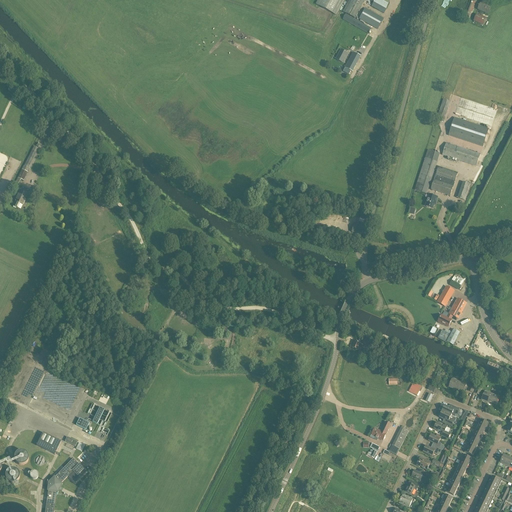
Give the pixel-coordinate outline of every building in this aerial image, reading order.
[(343,0),(318,0),(316,6),(336,16),(343,0)] [(349,0),(343,12),(355,19),(365,0),(349,0)] [(367,0),(373,3),(372,7),(384,13),(390,3),(384,0),(367,0)] [(469,19),(476,1),(473,0),(469,0),(469,2),(469,3),(463,17),(469,19)] [(488,14),(491,7),(481,3),(478,10),(488,14)] [(365,9),(359,19),(378,29),(384,19),(365,9)] [(372,29),(370,28),(346,14),(343,19),(369,34),(372,29)] [(483,26),(484,25),(486,18),(477,14),(474,22),(483,26)] [(343,63),(348,54),(347,53),(348,51),(346,50),(345,52),(341,50),(336,60),(343,63)] [(353,53),(345,68),(352,72),(361,57),(353,53)] [(444,122),(451,102),(443,100),(437,120),(444,122)] [(489,129),(455,118),(449,136),(483,147),(489,129)] [(442,155),(476,166),(480,154),(446,143),(442,155)] [(30,166),(36,153),(35,153),(37,149),(34,147),(32,151),(25,163),(26,164),(25,165),(24,166),(22,170),(18,178),(16,182),(19,184),(21,179),(24,181),(28,173),(27,172),(29,169),(28,168),(29,166),(28,166),(28,165),(30,166)] [(427,194),(440,154),(428,150),(415,190),(427,194)] [(431,190),(450,196),(458,173),(439,167),(431,190)] [(470,185),(463,182),(458,199),(465,201),(470,185)] [(23,205),(28,195),(20,191),(13,206),(15,207),(18,208),(20,204),(23,205)] [(432,208),(433,205),(436,206),(438,197),(429,194),(426,206),(432,208)] [(354,224),(352,232),(364,236),(366,227),(354,224)] [(452,280),(450,285),(459,290),(461,286),(452,280)] [(445,307),(454,292),(446,287),(437,303),(445,307)] [(467,304),(457,299),(449,314),(458,319),(467,304)] [(458,319),(449,314),(447,318),(441,315),(438,322),(439,323),(438,323),(441,325),(441,324),(448,327),(452,321),(450,320),(452,316),(458,319)] [(462,335),(457,345),(457,346),(461,348),(462,348),(463,349),(466,351),(466,350),(467,351),(468,352),(477,333),(467,328),(466,329),(466,330),(465,332),(464,332),(463,334),(464,334),(463,335),(462,335)] [(453,346),(454,343),(455,343),(460,333),(453,330),(451,335),(442,330),(438,338),(441,340),(453,346)] [(363,339),(362,343),(371,348),(373,344),(363,339)] [(365,354),(360,352),(363,345),(356,341),(353,348),(359,351),(358,354),(363,357),(365,354)] [(452,379),(449,387),(458,391),(463,393),(466,385),(457,381),(457,380),(453,378),(453,380),(452,379)] [(417,396),(422,387),(418,385),(414,394),(417,396)] [(480,395),(482,390),(483,387),(477,385),(476,388),(474,393),(480,395)] [(488,402),(496,405),(499,397),(485,392),(482,400),(487,402),(488,402)] [(460,411),(459,410),(460,409),(451,405),(449,408),(445,406),(442,412),(456,418),(456,417),(457,417),(460,411)] [(104,410),(100,408),(92,422),(97,424),(104,410)] [(456,418),(442,412),(440,417),(444,420),(443,423),(453,428),(454,426),(453,425),(456,418)] [(89,423),(79,419),(76,425),(86,430),(89,423)] [(480,419),(478,425),(486,428),(488,423),(480,419)] [(386,422),(381,432),(375,429),(372,435),(375,437),(374,439),(377,441),(378,439),(383,441),(391,425),(386,422)] [(442,436),(448,439),(449,438),(451,434),(445,432),(447,427),(437,423),(434,429),(443,433),(442,436)] [(478,425),(475,429),(484,433),(486,428),(478,425)] [(408,431),(401,428),(391,449),(398,452),(408,431)] [(481,438),(484,433),(475,429),(473,434),(481,438)] [(55,455),(61,442),(43,433),(37,446),(55,455)] [(473,434),(471,439),(479,442),(481,438),(473,434)] [(431,435),(429,441),(435,444),(434,446),(442,450),(443,451),(444,448),(444,446),(441,445),(442,443),(439,442),(440,439),(431,435)] [(75,447),(77,442),(67,437),(65,442),(75,447)] [(477,447),(479,442),(471,439),(469,443),(477,447)] [(469,443),(467,448),(475,452),(477,447),(469,443)] [(372,454),(370,457),(374,459),(379,447),(375,445),(373,450),(373,451),(371,450),(370,453),(372,454)] [(434,446),(432,449),(426,446),(423,452),(432,456),(434,453),(438,455),(440,453),(442,450),(434,446)] [(473,456),(475,452),(467,448),(465,452),(473,456)] [(21,466),(22,466),(22,465),(23,465),(24,465),(25,465),(26,464),(27,463),(28,462),(28,461),(28,460),(29,459),(29,458),(29,457),(28,457),(28,456),(28,455),(27,454),(27,453),(26,453),(25,452),(24,452),(24,451),(23,451),(22,451),(21,451),(20,451),(19,451),(19,452),(18,452),(17,452),(17,453),(16,453),(16,454),(15,454),(15,455),(15,456),(14,457),(14,458),(14,459),(14,460),(15,461),(15,462),(16,463),(17,464),(18,465),(19,465),(20,465),(21,466)] [(463,455),(461,460),(469,464),(472,459),(463,455)] [(505,466),(509,457),(504,455),(500,463),(505,466)] [(40,465),(40,466),(41,465),(42,465),(43,465),(43,464),(44,464),(44,463),(44,462),(44,461),(44,460),(44,459),(43,458),(42,457),(41,457),(40,457),(39,457),(38,457),(37,458),(36,459),(36,460),(36,461),(36,462),(36,463),(37,464),(37,465),(38,465),(39,465),(40,465)] [(433,467),(433,465),(439,468),(441,464),(434,460),(432,464),(430,463),(421,458),(419,460),(418,462),(418,463),(417,466),(427,470),(429,465),(433,467)] [(75,483),(86,472),(73,459),(55,478),(52,475),(46,482),(45,491),(48,491),(45,511),(53,511),(57,493),(58,493),(62,484),(61,483),(68,476),(75,483)] [(467,468),(469,464),(461,460),(459,464),(467,468)] [(459,464),(457,469),(465,473),(467,468),(459,464)] [(12,483),(13,483),(14,483),(15,483),(16,482),(17,482),(18,481),(18,480),(19,480),(19,479),(19,478),(20,477),(20,476),(20,475),(19,474),(19,473),(19,472),(18,472),(18,471),(17,471),(16,470),(15,470),(15,469),(14,469),(13,469),(12,469),(11,469),(10,469),(9,470),(8,470),(7,471),(7,472),(6,473),(6,474),(5,475),(5,476),(5,477),(6,478),(6,479),(6,480),(7,481),(8,482),(9,482),(10,483),(11,483),(12,483)] [(463,477),(465,473),(457,469),(454,473),(463,477)] [(412,476),(420,480),(422,476),(431,480),(433,476),(422,471),(421,474),(415,470),(412,476)] [(34,480),(35,480),(36,479),(37,479),(37,478),(38,478),(38,477),(38,476),(38,475),(38,474),(38,473),(37,473),(37,472),(36,472),(35,471),(34,471),(33,471),(33,472),(32,472),(31,473),(30,474),(30,475),(30,476),(30,477),(31,478),(32,479),(33,480),(34,480)] [(454,473),(452,478),(460,482),(463,477),(454,473)] [(490,481),(498,485),(500,480),(492,477),(490,481)] [(458,487),(460,482),(452,478),(450,483),(458,487)] [(488,486),(496,490),(498,485),(490,481),(488,486)] [(417,490),(419,485),(414,483),(413,485),(409,483),(405,491),(412,494),(414,489),(417,490)] [(450,483),(447,488),(456,492),(458,487),(450,483)] [(488,486),(486,491),(494,494),(496,490),(488,486)] [(486,491),(483,495),(492,499),(494,494),(486,491)] [(416,501),(415,500),(403,494),(399,504),(409,508),(412,502),(413,503),(415,503),(416,501)] [(442,499),(450,503),(453,498),(444,495),(442,499)] [(481,500),(489,504),(492,499),(483,495),(481,500)] [(442,499),(440,504),(448,508),(450,503),(442,499)] [(481,500),(479,504),(487,508),(489,504),(481,500)]
